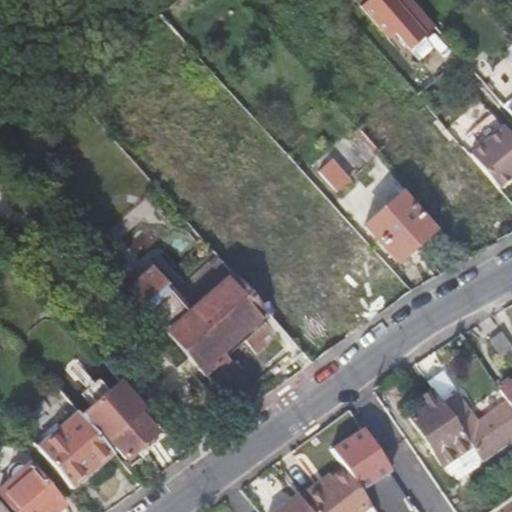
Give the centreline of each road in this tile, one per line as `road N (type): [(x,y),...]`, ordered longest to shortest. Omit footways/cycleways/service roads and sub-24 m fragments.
road 1 (residential): [(511,275),(421,326),(351,379)]
road 2 (residential): [(351,379),(213,479)]
road 3 (residential): [(438,511),(351,379)]
